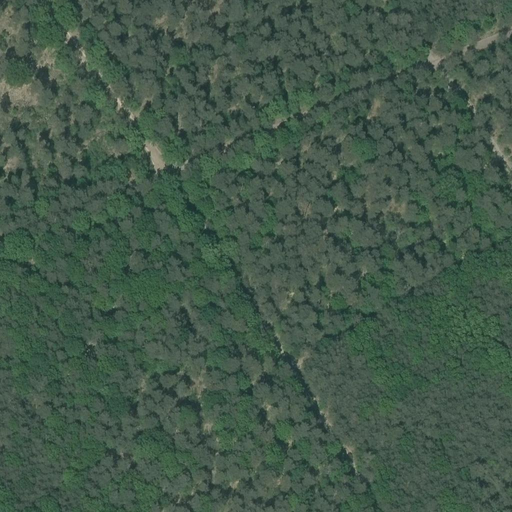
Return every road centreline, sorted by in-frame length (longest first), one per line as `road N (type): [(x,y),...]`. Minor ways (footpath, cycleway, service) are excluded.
road 1 (track): [(37,0),(168,171),(378,511)]
road 2 (track): [(0,240),(511,31)]
road 3 (unknown): [(434,63),(511,175)]
